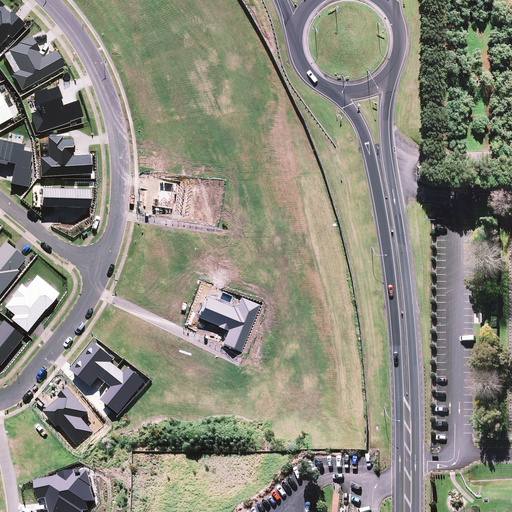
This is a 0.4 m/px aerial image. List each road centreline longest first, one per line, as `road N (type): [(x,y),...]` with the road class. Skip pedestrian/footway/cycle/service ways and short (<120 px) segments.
road 1 (primary): [(393,69),(386,141),(410,311),(415,383),(408,420)]
road 2 (primary): [(408,420),(368,146),(337,93)]
road 3 (residential): [(48,0),(96,66),(120,146),(117,216),(101,268)]
road 4 (residential): [(92,288),(232,356)]
road 5 (residential): [(92,288),(25,382),(0,399)]
road 6 (residential): [(101,268),(56,245),(0,199)]
